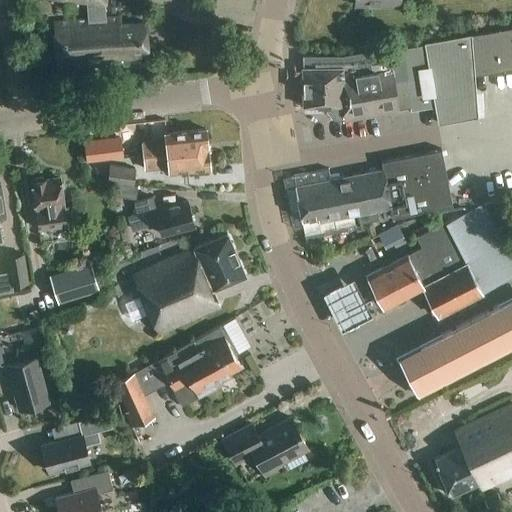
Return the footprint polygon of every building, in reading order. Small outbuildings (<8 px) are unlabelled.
[(105,4),(105,0),(73,0),(90,2),(92,20),(54,23),(57,68),(71,67),(71,65),(83,64),(84,67),(111,65),(110,59),(148,56),(146,23),(121,25),(120,18),(106,19),(105,3),(105,4)] [(511,28),(472,36),(468,37),(400,48),(342,58),(304,57),(304,69),(304,108),(324,108),(334,119),(344,119),(344,121),(393,114),(435,106),(438,123),(478,116),(475,76),(511,69),(511,28)] [(162,157),(207,153),(205,130),(166,134),(167,141),(143,143),(144,156),(162,154),(162,157)] [(90,161),(114,158),(111,135),(87,138),(90,161)] [(414,219),(438,215),(430,170),(453,166),(450,149),(381,161),(382,170),(286,191),(292,222),(297,221),(302,244),(324,240),(320,221),(392,207),(389,192),(415,187),(418,201),(411,202),(414,219)] [(162,154),(144,156),(145,169),(169,167),(170,174),(209,170),(207,153),(162,157),(162,154)] [(133,185),(135,168),(110,165),(108,181),(133,185)] [(67,225),(60,177),(44,180),(43,178),(34,179),(34,181),(32,181),(39,229),(67,225)] [(136,199),(138,187),(117,184),(115,196),(136,199)] [(156,210),(152,197),(135,202),(138,213),(128,216),(132,230),(160,222),(163,236),(194,227),(187,202),(156,210)] [(483,292),(501,283),(511,277),(511,261),(481,207),(420,237),(425,248),(370,274),(378,291),(375,295),(377,300),(382,299),(385,306),(424,287),(439,317),(485,295),(483,292)] [(158,333),(220,306),(213,290),(246,276),(228,234),(194,248),(195,249),(134,275),(143,297),(133,301),(129,307),(132,315),(141,316),(150,312),(158,333)] [(12,286),(28,284),(24,255),(7,258),(12,286)] [(59,304),(98,290),(88,262),(49,276),(59,304)] [(372,318),(354,282),(324,297),(342,335),(372,318)] [(114,298),(123,295),(119,285),(110,288),(114,298)] [(511,304),(400,358),(419,398),(511,353),(511,304)] [(227,339),(225,336),(220,326),(133,374),(115,382),(129,412),(126,414),(135,430),(156,418),(145,396),(170,381),(183,405),(222,383),(220,379),(242,366),(232,349),(234,347),(229,338),(227,339)] [(48,402),(36,358),(1,367),(6,388),(7,389),(12,388),(18,410),(48,402)] [(482,491),(511,477),(511,405),(456,431),(463,447),(436,460),(453,496),(478,484),(482,491)] [(48,472),(89,461),(85,446),(100,442),(94,417),(66,424),(70,438),(41,445),(48,472)] [(308,448),(292,417),(258,435),(253,425),(224,439),(236,462),(256,453),(266,475),(282,467),(280,463),(308,448)] [(58,511),(101,511),(97,494),(113,489),(108,470),(80,477),(83,491),(55,498),(58,511)] [(200,497),(206,511),(229,511),(221,489),(200,497)] [(489,509),(502,503),(497,493),(484,498),(489,509)]
